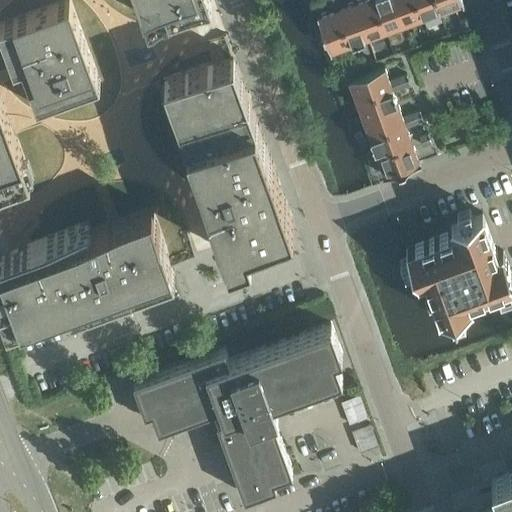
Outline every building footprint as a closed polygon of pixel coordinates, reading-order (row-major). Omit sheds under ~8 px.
[(70,0),(66,0),(0,24),(0,29),(7,48),(15,45),(37,105),(100,82),(70,0)] [(199,0),(142,0),(149,18),(199,0)] [(339,0),(331,0),(329,1),(332,9),(337,7),(342,6),(339,0)] [(356,0),(355,1),(368,36),(386,29),(375,0),(356,0)] [(375,0),(386,29),(404,23),(395,0),(375,0)] [(395,0),(404,23),(422,16),(416,0),(395,0)] [(416,0),(422,16),(440,9),(436,0),(416,0)] [(463,0),(436,0),(440,9),(463,1),(463,0)] [(342,6),(337,7),(350,42),(368,36),(355,1),(342,6)] [(332,9),(318,14),(331,49),(350,42),(337,7),(332,9)] [(469,16),(460,20),(463,29),(473,26),(473,25),(469,16)] [(191,69),(165,79),(188,142),(191,141),(198,159),(195,160),(196,162),(199,161),(205,179),(202,180),(226,244),(229,253),(252,245),(248,235),(294,218),(226,33),(184,49),(191,69)] [(385,66),(350,78),(357,97),(392,84),(390,80),(385,66)] [(407,73),(398,77),(402,86),(410,83),(411,83),(407,73)] [(398,77),(390,80),(392,84),(393,89),(402,86),(398,77)] [(392,84),(357,97),(363,115),(398,102),(393,89),(392,84)] [(0,93),(0,187),(31,177),(0,93)] [(398,102),(363,115),(370,133),(405,121),(403,116),(398,102)] [(420,109),(411,113),(415,122),(423,119),(424,119),(420,109)] [(411,113),(403,116),(405,121),(407,125),(415,122),(411,113)] [(405,121),(370,133),(375,148),(376,151),(394,145),(411,139),(407,125),(405,121)] [(428,132),(420,135),(423,145),(432,142),(429,132),(428,132)] [(411,139),(394,145),(402,168),(420,162),(411,139)] [(394,145),(376,151),(379,157),(385,175),(402,168),(394,145)] [(376,151),(375,148),(367,151),(366,151),(370,161),(379,157),(376,151)] [(149,200),(0,254),(0,302),(8,323),(177,262),(175,257),(171,258),(149,200)] [(455,230),(407,248),(410,256),(415,269),(418,278),(426,276),(434,298),(439,311),(441,316),(450,313),(463,308),(472,305),(469,298),(498,288),(511,283),(511,282),(511,272),(504,250),(498,252),(483,212),(474,215),(461,220),(452,223),(455,230)] [(225,345),(134,378),(146,410),(152,408),(159,426),(213,406),(245,494),(277,482),(275,476),(293,469),(273,414),(279,412),(274,399),(343,374),(336,356),(343,354),(331,322),(230,358),(225,345)] [(357,425),(361,444),(378,440),(374,421),(357,425)] [(511,511),(511,469),(491,477),(499,499),(501,498),(503,502),(475,511),(511,511)]
